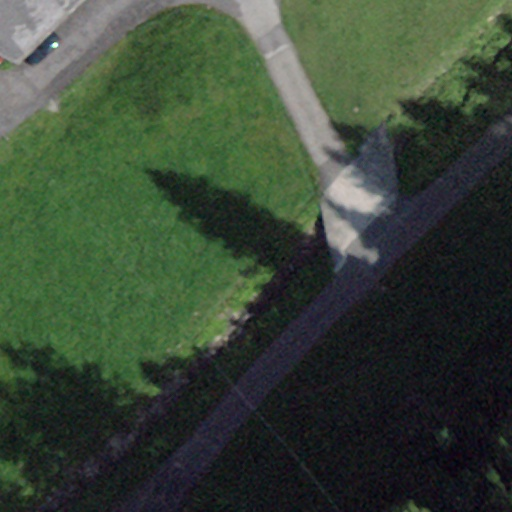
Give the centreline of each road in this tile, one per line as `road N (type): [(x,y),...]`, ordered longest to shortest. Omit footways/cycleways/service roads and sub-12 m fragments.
road 1 (track): [(511,139),(313,322),(224,418),(159,511)]
road 2 (track): [(244,0),(382,255)]
